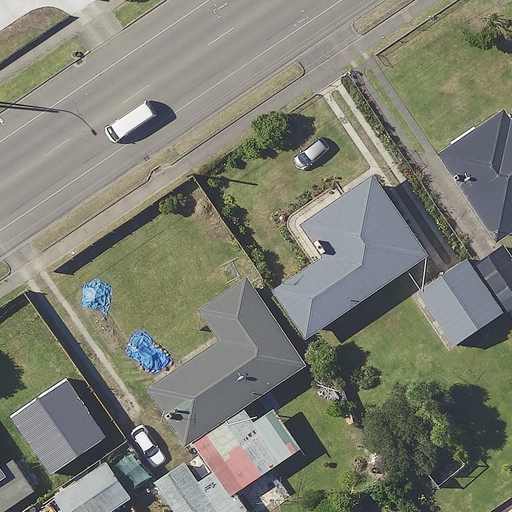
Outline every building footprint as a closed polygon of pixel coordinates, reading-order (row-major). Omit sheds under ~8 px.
[(511,216),(511,88),(429,143),(488,232),(511,216)] [(411,250),(356,168),(292,210),(317,247),(266,281),(296,326),(411,250)] [(511,295),(511,279),(487,237),(409,282),(441,337),(511,295)] [(293,357),(235,273),(191,303),(211,332),(141,379),(179,434),(293,357)] [(284,448),(259,405),(240,417),(232,403),(183,433),(217,489),(284,448)] [(92,511),(94,511),(75,472),(40,489),(51,511),(92,511)] [(34,511),(23,495),(0,510),(0,511),(34,511)]
